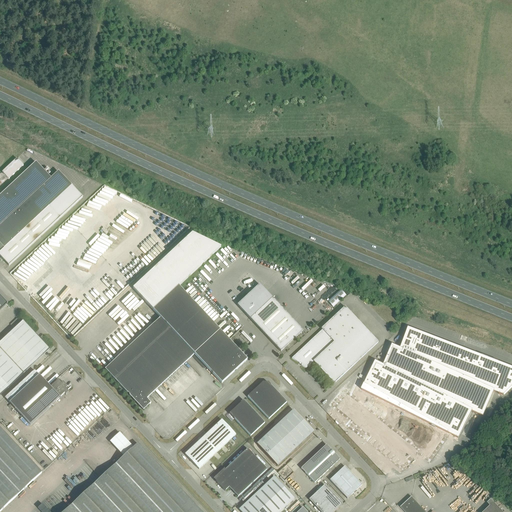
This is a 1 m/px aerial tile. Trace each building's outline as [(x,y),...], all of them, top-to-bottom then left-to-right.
[(17,159),(2,172),(8,179),(23,166),(17,159)] [(0,256),(9,266),(82,197),(58,171),(51,178),(36,162),(0,195),(0,256)] [(109,201),(102,208),(116,224),(109,231),(110,232),(106,236),(103,239),(107,243),(114,236),(113,235),(120,229),(118,226),(122,222),(117,216),(116,217),(110,210),(114,207),(109,201)] [(194,354),(221,384),(225,380),(247,360),(182,290),(179,287),(221,247),(192,233),(137,284),(133,288),(160,318),(194,354)] [(92,253),(85,260),(88,262),(94,256),(92,253)] [(69,267),(62,273),(75,290),(80,286),(79,285),(82,283),(81,281),(78,283),(75,280),(77,278),(69,267)] [(107,284),(117,295),(123,289),(134,279),(132,277),(135,274),(130,270),(128,272),(124,269),(107,284)] [(250,319),(272,298),(259,284),(237,305),(250,319)] [(341,290),(328,302),(333,307),(346,295),(341,290)] [(0,395),(50,349),(38,337),(34,333),(23,321),(0,342),(0,310),(7,304),(0,296),(0,395)] [(250,319),(281,352),(303,331),(272,298),(250,319)] [(313,362),(328,376),(335,383),(378,342),(345,307),(321,329),(322,330),(292,358),(299,363),(300,362),(302,364),(301,365),(306,368),(313,362)] [(121,348),(144,327),(139,321),(140,320),(136,316),(118,333),(115,331),(110,336),(121,348)] [(147,399),(194,354),(160,318),(153,325),(151,322),(114,357),(116,359),(105,369),(127,393),(128,393),(130,395),(129,395),(130,397),(130,396),(139,406),(143,410),(151,403),(148,400),(147,399)] [(364,384),(361,390),(449,434),(459,439),(459,438),(472,412),(476,414),(483,417),(483,416),(494,392),(495,392),(502,374),(505,366),(498,363),(499,362),(482,355),(481,357),(409,329),(409,328),(408,328),(400,349),(394,346),(393,346),(393,345),(392,345),(383,366),(376,362),(376,361),(364,384)] [(105,343),(104,345),(114,354),(115,352),(105,343)] [(506,381),(499,394),(504,396),(504,395),(503,395),(511,386),(511,369),(510,373),(506,381)] [(39,375),(34,370),(5,398),(9,403),(30,425),(60,398),(60,397),(65,393),(66,395),(69,392),(67,391),(70,388),(71,387),(70,387),(70,388),(68,386),(67,387),(63,382),(61,383),(58,380),(50,387),(50,386),(49,386),(39,375)] [(248,396),(247,397),(268,419),(287,402),(279,394),(279,395),(276,392),(276,391),(268,383),(268,382),(262,382),(262,383),(251,393),(251,394),(248,396)] [(344,389),(330,405),(349,420),(346,424),(402,470),(417,452),(430,461),(449,434),(361,390),(364,384),(359,382),(351,395),(344,389)] [(240,403),(229,414),(250,436),(265,423),(264,422),(264,423),(261,420),(261,419),(244,400),(243,401),(240,403)] [(314,432),(297,414),(293,410),(257,444),(277,466),(314,432)] [(222,420),(207,434),(185,454),(199,469),(236,435),(222,420)] [(0,511),(42,473),(0,427),(0,511)] [(64,511),(180,511),(192,502),(137,443),(64,511)] [(340,459),(326,445),(301,468),(314,483),(340,459)] [(215,477),(213,479),(216,482),(217,482),(225,491),(229,487),(238,497),(267,469),(248,449),(225,470),(224,469),(225,469),(224,468),(215,477),(215,476),(215,477)] [(345,466),(330,480),(344,495),(348,491),(351,495),(357,489),(362,485),(345,466)] [(280,511),(294,499),(274,477),(239,510),(241,511),(280,511)] [(309,500),(320,511),(334,511),(343,504),(325,485),(309,500)] [(425,511),(412,497),(400,508),(401,508),(404,511),(425,511)] [(201,511),(192,502),(180,511),(201,511)] [(502,511),(494,503),(484,511),(502,511)]
